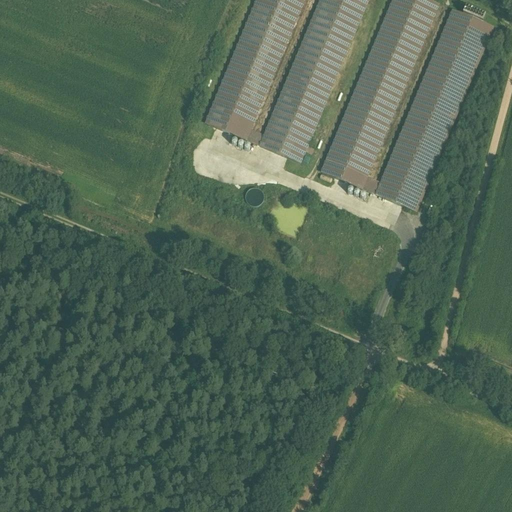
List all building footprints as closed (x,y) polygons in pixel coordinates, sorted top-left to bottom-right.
[(260,134),(305,0),(260,0),(257,10),(263,8),(260,7),(262,2),(266,3),(272,1),(273,5),(271,10),(276,12),(278,17),(273,19),(278,20),(267,50),(270,57),(265,55),(261,67),(259,62),(258,62),(254,61),(248,63),(247,65),(241,63),(242,59),(233,56),(208,128),(261,146),(264,136),(260,134)] [(310,166),(367,0),(323,0),(318,17),(322,19),(322,18),(331,12),(334,17),(332,23),(338,31),(331,29),(334,33),(317,82),(310,79),(316,89),(306,85),(304,91),(298,95),(293,87),(298,83),(296,83),(290,73),(263,150),(310,166)] [(430,0),(389,0),(327,178),(377,195),(381,184),(372,180),(394,118),(390,113),(377,114),(375,120),(372,98),(361,84),(376,83),(367,80),(367,74),(374,68),(377,71),(376,65),(387,56),(388,63),(390,64),(392,58),(394,75),(389,90),(390,89),(394,94),(395,104),(399,104),(401,116),(440,3),(430,0)] [(468,96),(494,26),(453,12),(436,58),(449,62),(448,65),(454,67),(451,73),(455,75),(452,82),(458,84),(457,87),(462,89),(461,93),(468,96)] [(378,199),(420,213),(447,137),(440,135),(437,144),(435,144),(434,146),(426,144),(423,152),(420,151),(418,157),(412,154),(411,157),(395,151),(378,199)] [(263,193),(252,194),(253,208),(265,206),(263,193)]
